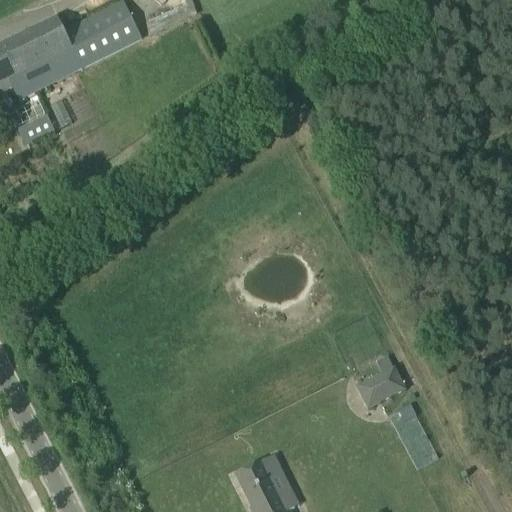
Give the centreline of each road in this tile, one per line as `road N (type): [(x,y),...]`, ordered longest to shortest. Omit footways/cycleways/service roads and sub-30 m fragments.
road 1 (track): [(0,268),(128,172),(299,71)]
road 2 (tertiary): [(69,511),(0,372)]
road 3 (track): [(299,71),(423,0)]
